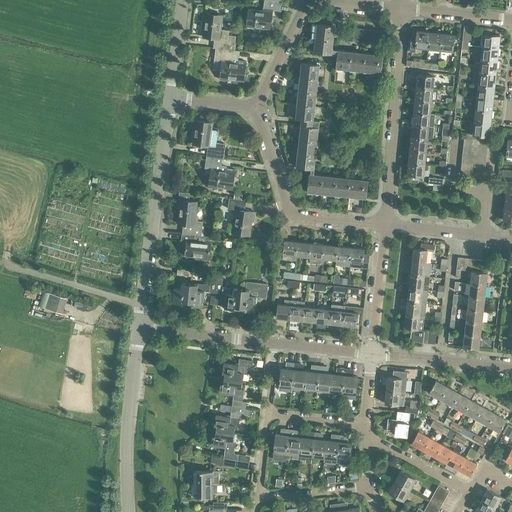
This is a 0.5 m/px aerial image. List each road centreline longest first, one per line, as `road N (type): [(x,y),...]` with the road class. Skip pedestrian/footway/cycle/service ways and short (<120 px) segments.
road 1 (residential): [(387,225),(400,9)]
road 2 (residential): [(387,225),(292,214),(256,107)]
road 3 (residential): [(400,9),(312,2),(256,107)]
road 4 (unclassified): [(141,303),(170,98)]
road 5 (unclassified): [(129,511),(126,446),(138,329)]
road 6 (unclassified): [(141,303),(0,263)]
road 7 (residential): [(511,368),(372,355)]
road 8 (residential): [(276,343),(138,329)]
road 9 (residential): [(372,355),(387,225)]
